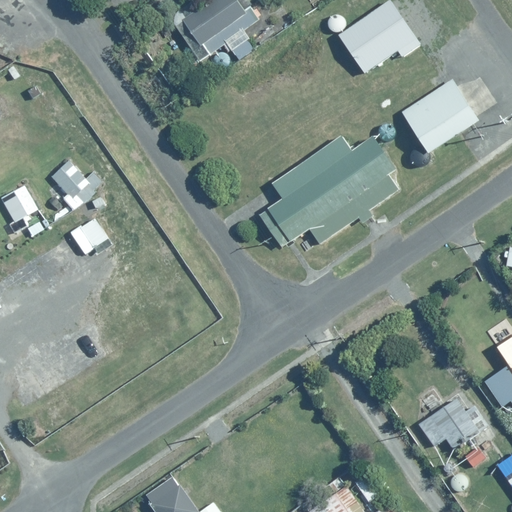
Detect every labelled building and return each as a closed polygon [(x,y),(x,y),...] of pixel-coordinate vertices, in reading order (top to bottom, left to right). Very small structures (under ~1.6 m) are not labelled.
[(209,0),(175,22),(199,59),(224,42),(235,60),(256,47),(245,30),(261,19),(248,0),(209,0)] [(480,121),(453,79),(402,112),(429,154),(480,121)] [(352,151),(341,136),(272,184),(282,199),(259,215),(282,248),(309,230),(319,245),(358,218),(363,223),(373,216),(369,211),(399,190),(388,175),(397,169),(373,135),(352,151)] [(81,149),(79,151),(53,174),(68,190),(62,196),(74,209),(80,204),(86,211),(114,186),(81,149)] [(0,197),(13,221),(38,207),(25,182),(0,195),(0,197)] [(93,212),(68,230),(84,253),(110,236),(93,212)] [(505,265),(511,265),(511,243),(508,243),(508,247),(504,246),(503,255),(506,256),(505,265)] [(511,335),(496,346),(509,364),(487,378),(510,412),(511,410),(511,335)] [(459,391),(418,424),(435,445),(445,437),(456,450),(487,425),(459,391)] [(511,450),(496,462),(511,485),(511,450)] [(333,492),(305,511),(360,511),(366,508),(355,492),(361,488),(370,499),(381,491),(366,470),(345,485),(337,473),(325,481),(333,492)] [(177,482),(171,475),(146,493),(150,499),(147,501),(155,511),(222,511),(223,511),(214,498),(198,509),(179,481),(177,482)]
